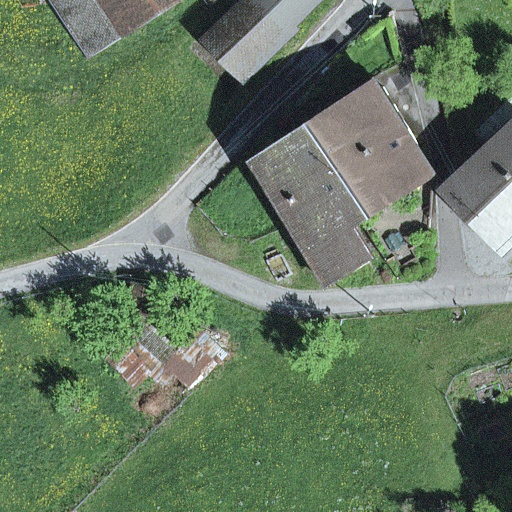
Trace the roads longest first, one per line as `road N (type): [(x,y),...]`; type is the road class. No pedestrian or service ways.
road 1 (residential): [(371,0),(164,217),(151,248)]
road 2 (residential): [(0,287),(151,248)]
